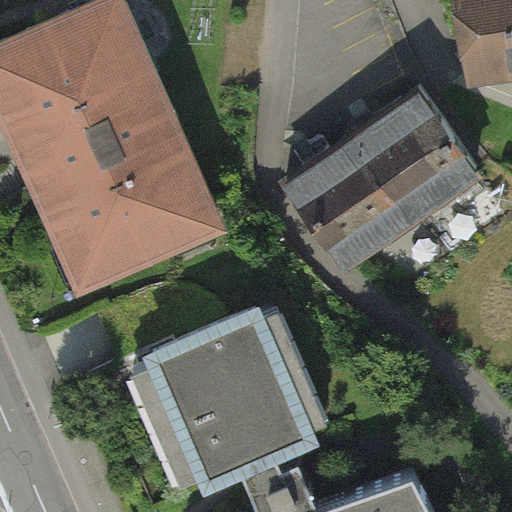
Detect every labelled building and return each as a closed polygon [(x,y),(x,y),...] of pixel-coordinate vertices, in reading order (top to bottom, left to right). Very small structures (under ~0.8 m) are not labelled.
[(137,0),(97,0),(0,42),(0,92),(88,295),(238,230),(137,0)] [(511,0),(457,0),(468,82),(511,76),(511,0)] [(422,84),(352,134),(411,214),(482,168),(422,84)] [(352,134),(288,178),(345,259),(411,214),(352,134)] [(202,328),(156,348),(210,474),(311,428),(257,304),(202,328)] [(263,511),(438,511),(416,468),(319,500),(300,456),(250,478),(263,511)]
